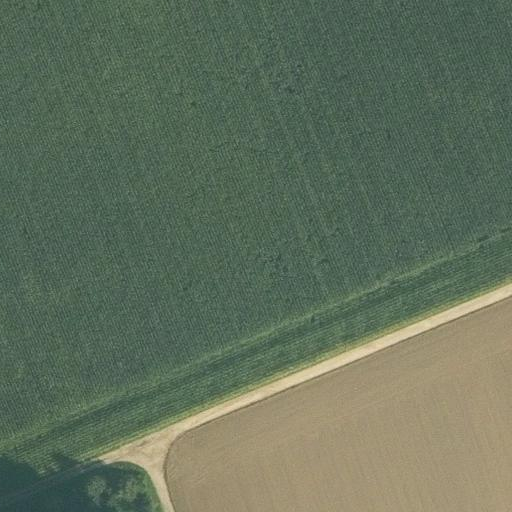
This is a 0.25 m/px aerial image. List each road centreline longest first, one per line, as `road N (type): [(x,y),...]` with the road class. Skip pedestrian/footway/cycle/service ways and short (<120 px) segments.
road 1 (track): [(511,290),(146,443)]
road 2 (track): [(146,443),(0,504)]
